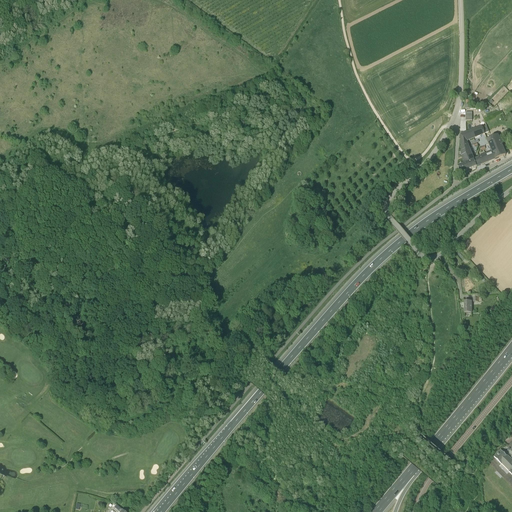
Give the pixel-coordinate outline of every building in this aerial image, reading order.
[(467,141),(479,137),(485,134),(484,132),(483,129),(481,126),(464,133),(467,141)] [(461,149),(469,146),(467,144),(467,141),(464,133),(460,134),(461,149)] [(506,155),(497,135),(486,140),(490,151),(491,151),(495,160),(506,155)] [(463,159),(472,155),(469,146),(461,149),(461,156),(463,159)] [(480,166),(489,162),(495,160),(491,151),(490,151),(491,152),(477,157),(480,166)] [(473,159),(472,157),(473,157),(472,155),(463,159),(464,164),(458,166),(460,170),(461,173),(480,166),(477,157),(473,159)] [(459,252),(457,250),(455,252),(463,261),(465,259),(462,256),(464,254),(460,250),(459,252)] [(511,461),(501,450),(493,458),(501,466),(500,467),(507,474),(505,476),(509,480),(511,476),(511,461)]
